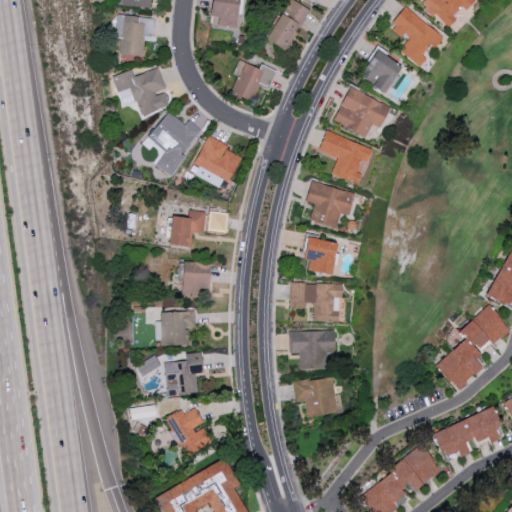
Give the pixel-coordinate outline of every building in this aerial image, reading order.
[(117,0),(117,5),(150,8),(150,0),(117,0)] [(236,28),(238,0),(211,0),(209,24),(236,28)] [(310,11),(292,0),(289,0),(265,39),(284,51),(310,11)] [(447,29),(475,0),(474,0),(423,0),(420,3),(447,29)] [(399,52),(418,67),(425,58),(421,54),(429,44),(434,48),(442,37),(403,7),(389,25),(408,40),(399,52)] [(120,54),(142,55),(143,36),(153,36),(154,18),(122,16),(120,54)] [(384,94),(402,67),(375,50),(358,77),(384,94)] [(259,69),(238,60),(232,74),(237,76),(230,92),(251,101),(259,83),(268,87),(275,70),(260,64),(259,69)] [(112,76),(122,106),(136,102),(140,115),(167,106),(162,90),(165,89),(158,68),(134,76),(131,69),(112,76)] [(365,137),(370,124),(380,128),(389,105),(347,88),(332,123),(365,137)] [(200,130),(188,120),(184,125),(167,112),(146,138),(164,152),(154,164),(169,177),(191,150),(187,146),(200,130)] [(370,149),(325,130),(317,150),(337,158),(330,174),(357,185),(361,174),(359,174),(370,149)] [(193,166),(230,181),(239,156),(225,150),(227,144),(205,136),(193,166)] [(339,213),(348,216),(353,192),(309,182),(305,202),(312,203),(309,221),(336,227),(339,213)] [(171,216),(168,244),(190,247),(191,232),(202,233),(204,212),(191,210),(190,218),(171,216)] [(225,233),(227,213),(209,210),(206,231),(225,233)] [(330,275),(336,243),(306,237),(301,259),(309,260),(306,270),(330,275)] [(511,241),(487,297),(508,307),(511,298),(511,241)] [(208,288),(209,263),(182,261),(181,297),(199,297),(200,288),(208,288)] [(340,284),(290,282),(289,308),(310,309),(309,321),(338,322),(340,284)] [(508,331),(489,306),(449,335),(457,346),(434,363),(454,390),(481,369),(474,359),(479,355),(475,350),(488,340),(491,344),(508,331)] [(157,346),(188,345),(188,328),(195,328),(194,311),(160,312),(160,321),(156,321),(157,346)] [(334,353),(334,331),(290,331),(290,353),(298,353),(298,369),(326,369),(326,353),(334,353)] [(202,373),(201,352),(184,353),(185,361),(164,362),(165,395),(196,393),(195,373),(202,373)] [(136,365),(142,375),(160,365),(154,355),(136,365)] [(332,378),(293,381),(295,402),(304,401),(305,416),(341,413),(339,394),(334,395),(332,378)] [(511,395),(502,401),(511,420),(511,395)] [(131,419),(153,416),(152,405),(129,408),(131,419)] [(164,417),(177,448),(181,446),(185,456),(210,445),(202,426),(203,425),(196,408),(182,413),(181,410),(164,417)] [(430,431),(440,458),(456,452),(458,457),(468,454),(464,442),(473,439),(474,442),(486,437),(488,444),(498,440),(493,428),(499,426),(492,408),(430,431)] [(357,493),(370,511),(392,511),(398,508),(394,503),(405,496),(399,489),(407,483),(413,490),(439,472),(421,447),(357,493)] [(154,495),(162,511),(196,511),(195,509),(208,503),(212,511),(245,511),(233,487),(238,485),(225,459),(154,495)] [(511,511),(511,503),(503,511),(511,511)]
